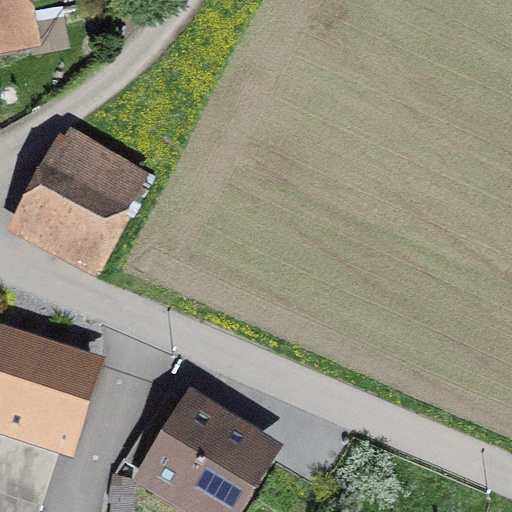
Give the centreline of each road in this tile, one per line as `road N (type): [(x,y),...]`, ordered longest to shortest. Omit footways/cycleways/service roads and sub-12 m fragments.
road 1 (unclassified): [(511,478),(0,260)]
road 2 (track): [(0,158),(110,79),(182,0)]
